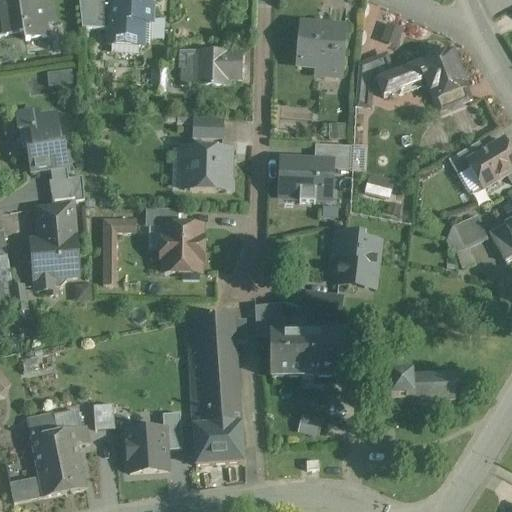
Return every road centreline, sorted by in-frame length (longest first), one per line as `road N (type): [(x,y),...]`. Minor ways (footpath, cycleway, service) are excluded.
road 1 (residential): [(253,296),(266,0)]
road 2 (residential): [(151,511),(241,496),(352,499),(381,511)]
road 3 (residential): [(511,410),(448,511)]
